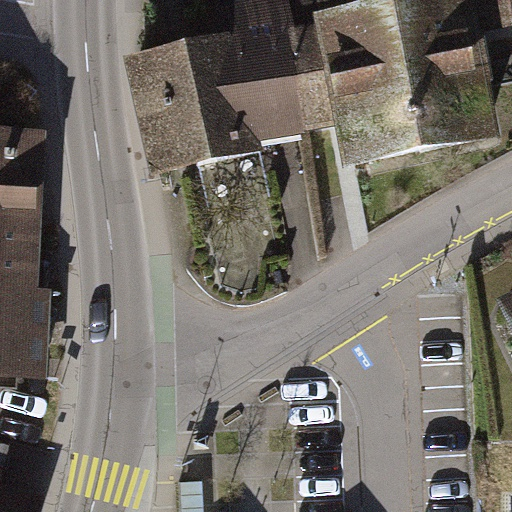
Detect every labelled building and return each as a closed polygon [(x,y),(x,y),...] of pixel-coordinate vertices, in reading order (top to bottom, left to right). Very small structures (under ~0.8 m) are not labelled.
[(231,47),(150,64),(171,165),(344,128),(322,25),(316,0),(262,0),(223,8),(231,47)] [(511,0),(438,0),(322,25),(344,128),(351,167),(493,138),(471,32),(511,24),(511,0)] [(39,142),(0,139),(0,368),(42,371),(46,299),(30,299),(39,142)] [(511,301),(482,315),(511,379),(511,301)] [(34,511),(36,509),(0,500),(0,511),(34,511)]
